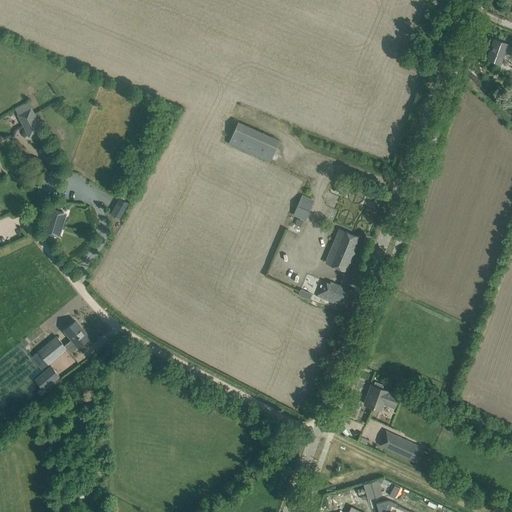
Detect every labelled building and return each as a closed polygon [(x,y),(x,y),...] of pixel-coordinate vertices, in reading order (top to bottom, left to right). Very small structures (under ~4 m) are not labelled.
[(508,44),(503,42),(494,39),(487,58),(501,63),(505,52),(511,54),(511,45),(507,44),(508,44)] [(32,109),(19,116),(24,127),(38,121),(32,109)] [(230,145),(273,161),(283,137),(239,121),(230,145)] [(302,195),(294,214),(305,219),(314,200),(302,195)] [(45,203),(44,211),(47,211),(46,217),(57,219),(59,198),(48,197),(47,203),(45,203)] [(126,208),(127,205),(128,203),(119,198),(118,200),(116,203),(126,208)] [(340,229),(326,262),(346,271),(360,237),(340,229)] [(322,280),(316,295),(345,308),(353,290),(331,281),(330,283),(322,280)] [(301,288),(300,295),(312,298),(313,291),(301,288)] [(89,337),(76,320),(64,330),(72,339),(64,345),(57,336),(32,357),(42,369),(66,349),(70,353),(89,337)] [(35,379),(39,384),(43,389),(59,376),(51,366),(35,379)] [(387,390),(372,385),(369,392),(371,392),(366,404),(380,409),(383,401),(395,406),(399,395),(387,391),(387,390)] [(383,437),(380,444),(416,462),(423,447),(399,435),(397,434),(394,442),(383,437)] [(378,482),(364,486),(368,500),(382,496),(378,482)] [(81,491),(71,497),(76,502),(84,497),(81,491)] [(389,499),(376,503),(378,511),(411,511),(412,511),(397,504),(398,503),(389,499)]
